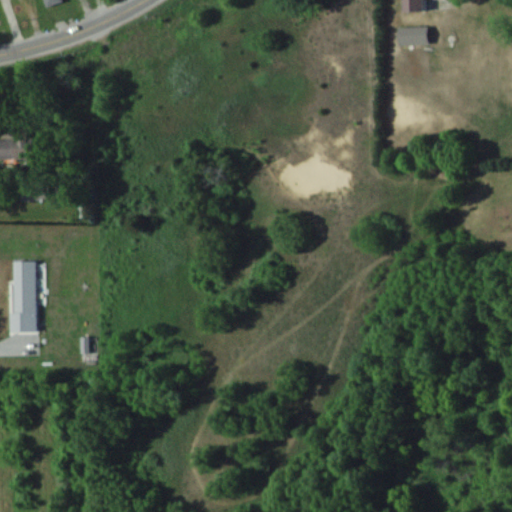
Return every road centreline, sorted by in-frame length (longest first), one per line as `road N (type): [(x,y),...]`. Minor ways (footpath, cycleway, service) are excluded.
road 1 (residential): [(418,321),(0,353)]
road 2 (secondary): [(0,52),(55,41),(144,0)]
